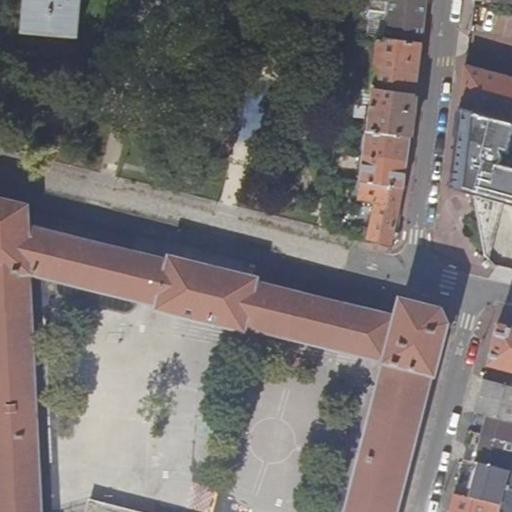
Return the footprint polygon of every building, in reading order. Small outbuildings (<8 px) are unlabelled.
[(80,0),(28,0),(26,29),(77,34),(80,0)] [(426,16),(428,0),(391,0),(387,39),(423,43),(426,16)] [(421,64),(423,43),(387,39),(378,38),(372,88),(374,89),(417,94),(421,64)] [(511,76),(466,64),(457,138),(451,186),(481,194),(505,202),(511,203),(511,76)] [(416,105),(417,94),(374,89),(370,121),(367,121),(366,125),(370,125),(369,131),(412,136),(416,105)] [(411,148),(412,136),(369,131),(368,131),(364,153),(364,156),(409,162),(411,148)] [(405,189),(409,162),(364,156),(361,182),(364,182),(405,189)] [(401,226),(405,189),(364,182),(361,200),(375,203),(371,229),(370,240),(394,246),(395,242),(400,235),(401,226)] [(505,202),(481,194),(488,255),(491,258),(505,202)] [(0,511),(397,511),(433,374),(435,374),(448,323),(444,309),(403,299),(398,317),(254,282),(255,279),(231,273),(194,264),(169,258),(169,261),(27,226),(26,206),(0,199),(0,511)] [(511,326),(499,323),(489,363),(511,369),(511,381),(511,386),(485,379),(481,393),(505,400),(500,419),(511,422),(511,326)] [(489,416),(500,419),(505,400),(481,393),(476,412),(489,416)] [(511,441),(511,422),(500,419),(489,416),(477,461),(505,469),(507,462),(502,460),(507,440),(511,441)] [(468,496),(501,504),(504,494),(490,490),(493,477),(508,481),(511,470),(505,469),(477,461),(468,496)] [(511,511),(511,464),(511,470),(508,481),(504,494),(501,504),(498,511),(511,511)] [(490,490),(504,494),(508,481),(493,477),(490,490)] [(450,511),(498,511),(501,504),(468,496),(455,492),(450,511)]
